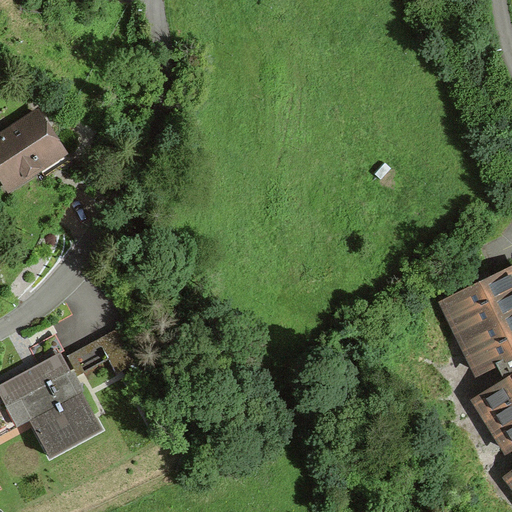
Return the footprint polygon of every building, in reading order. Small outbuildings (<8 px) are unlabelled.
[(0,181),(5,189),(61,153),(36,114),(0,137),(0,181)] [(498,374),(511,365),(511,269),(442,304),(476,374),(494,365),(498,374)] [(148,380),(123,333),(99,346),(114,375),(128,367),(139,386),(148,380)] [(99,431),(58,354),(0,385),(0,399),(5,409),(3,411),(13,429),(28,421),(48,458),(99,431)] [(511,365),(498,374),(503,383),(473,401),(505,451),(509,449),(511,452),(511,365)]
